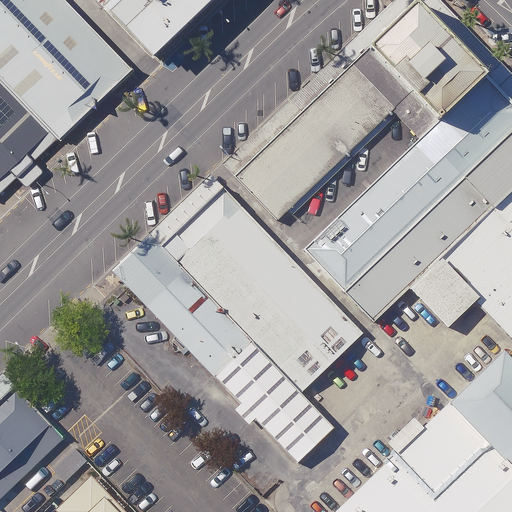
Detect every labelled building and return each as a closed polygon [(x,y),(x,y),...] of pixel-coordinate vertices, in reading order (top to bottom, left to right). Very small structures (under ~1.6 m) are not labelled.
[(64,47),(19,0),(0,0),(0,116),(30,149),(64,117),(29,80),(64,47)] [(169,0),(79,0),(68,10),(55,23),(97,68),(169,0)] [(79,0),(58,0),(68,10),(79,0)] [(444,91),(378,21),(332,64),(381,117),(398,134),(444,91)] [(381,117),(332,64),(200,187),(250,240),(381,117)] [(511,189),(511,138),(464,87),(277,262),(350,340),(383,310),(511,189)] [(0,161),(23,141),(0,116),(0,161)] [(511,257),(511,189),(383,310),(417,346),(450,315),(511,257)] [(341,355),(197,202),(141,253),(286,407),(341,355)] [(286,407),(141,253),(102,290),(279,477),(318,441),(286,407)] [(511,257),(450,315),(489,357),(511,335),(511,257)] [(511,335),(489,357),(511,381),(511,335)] [(511,456),(511,381),(489,357),(421,421),(429,429),(482,485),(511,456)] [(0,494),(47,451),(3,405),(0,407),(0,494)] [(340,511),(508,511),(482,485),(429,429),(340,511)] [(87,459),(75,447),(54,468),(67,480),(87,459)] [(511,511),(511,456),(482,485),(508,511),(511,511)] [(102,511),(84,492),(63,511),(102,511)]
